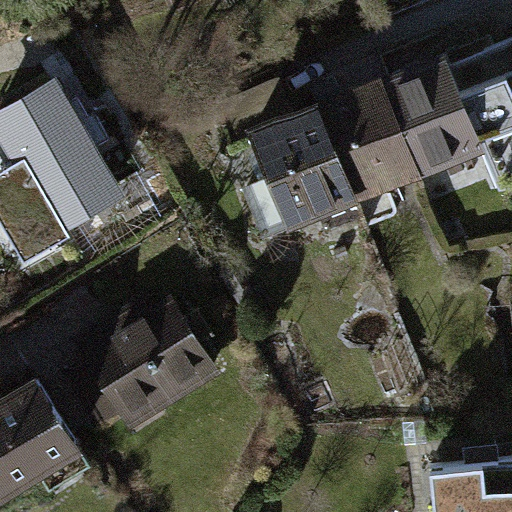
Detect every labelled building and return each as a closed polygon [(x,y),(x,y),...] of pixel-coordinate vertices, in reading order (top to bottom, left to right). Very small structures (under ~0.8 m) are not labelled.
[(49,51),(0,76),(0,123),(44,207),(111,172),(49,51)] [(436,60),(239,140),(280,241),(477,161),(450,95),(436,60)] [(511,69),(450,95),(477,161),(486,192),(511,188),(511,69)] [(164,277),(71,336),(126,423),(219,363),(164,277)] [(21,350),(0,363),(0,469),(69,426),(21,350)] [(511,511),(511,461),(420,466),(423,511),(511,511)]
